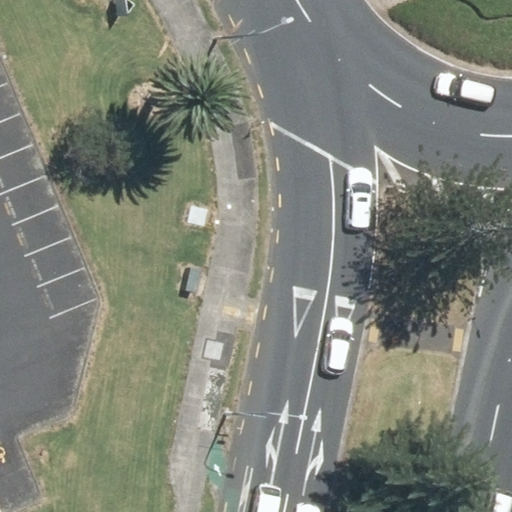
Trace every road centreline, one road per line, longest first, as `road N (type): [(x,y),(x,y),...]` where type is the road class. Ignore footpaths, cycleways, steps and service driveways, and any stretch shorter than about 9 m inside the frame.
road 1 (secondary): [(285,511),(336,214),(312,15)]
road 2 (secondary): [(511,135),(475,132),(411,108),(355,68),(312,15)]
road 3 (secondary): [(511,363),(476,511)]
